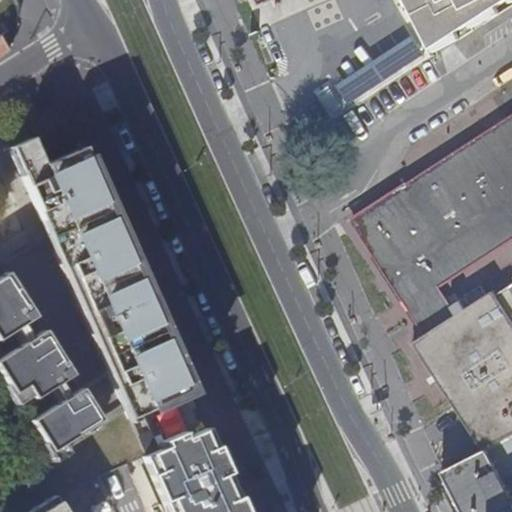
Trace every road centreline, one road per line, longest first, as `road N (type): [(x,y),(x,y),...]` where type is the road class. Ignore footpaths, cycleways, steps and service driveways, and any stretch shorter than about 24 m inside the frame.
road 1 (primary): [(404,511),(350,416),(163,0)]
road 2 (primary): [(93,28),(283,429),(313,511)]
